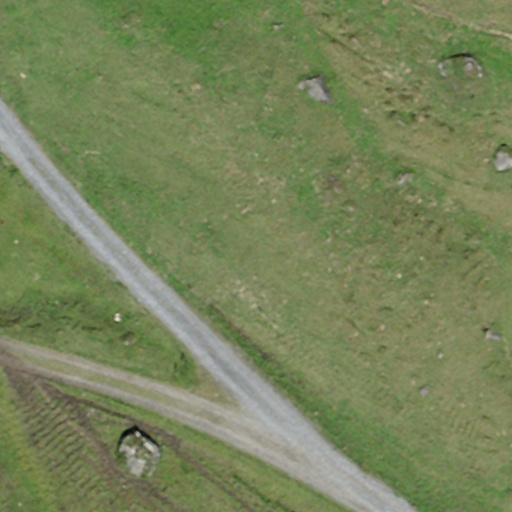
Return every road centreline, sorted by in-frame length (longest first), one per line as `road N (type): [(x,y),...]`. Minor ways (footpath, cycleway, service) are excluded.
road 1 (track): [(0,109),(70,206),(271,429),(385,511)]
road 2 (track): [(271,429),(0,350)]
